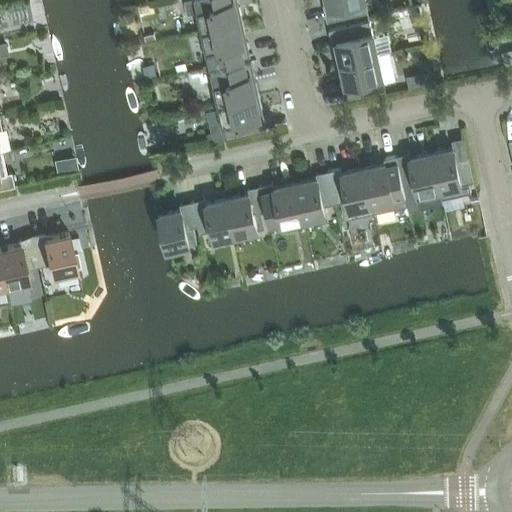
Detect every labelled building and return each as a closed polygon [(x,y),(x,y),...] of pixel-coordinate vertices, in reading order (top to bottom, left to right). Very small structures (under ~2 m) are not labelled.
[(184,0),(187,13),(197,11),(201,29),(242,20),(237,0),(184,0)] [(322,0),(327,20),(368,11),(365,0),(322,0)] [(419,5),(410,6),(415,30),(424,28),(419,5)] [(242,20),(201,29),(209,64),(250,55),(242,20)] [(328,29),(336,63),(377,54),(369,20),(328,29)] [(153,33),(144,35),(145,41),(155,39),(153,33)] [(336,63),(344,98),(385,88),(377,54),(336,63)] [(210,69),(218,104),(259,95),(251,60),(210,69)] [(152,63),(143,65),(146,77),(155,75),(152,63)] [(434,70),(424,72),(426,84),(437,82),(434,70)] [(259,95),(218,104),(225,139),(266,130),(259,95)] [(453,146),(431,151),(439,188),(440,188),(442,198),(471,191),(468,181),(473,180),(468,155),(456,158),(453,146)] [(0,152),(0,151),(0,188),(13,185),(10,172),(5,173),(0,152)] [(409,151),(396,154),(402,179),(414,176),(418,193),(439,188),(431,151),(410,156),(409,151)] [(385,161),(363,166),(371,203),(372,203),(374,212),(407,204),(405,195),(404,187),(402,179),(396,154),(384,157),(385,161)] [(341,166),(328,169),(335,202),(348,199),(349,208),(371,203),(363,166),(342,171),(341,166)] [(317,177),(295,181),(303,218),(325,213),(323,205),(335,202),(328,169),(316,172),(317,177)] [(273,181),(260,184),(266,209),(265,209),(269,225),(281,223),(303,218),(295,181),(274,186),(273,181)] [(249,192),(227,196),(235,233),(265,226),(261,210),(265,209),(266,209),(260,184),(248,187),(249,192)] [(205,196),(192,199),(197,224),(199,232),(212,229),(214,238),(235,233),(227,196),(206,201),(205,196)] [(167,248),(170,247),(197,241),(193,225),(197,224),(192,199),(180,202),(181,207),(162,211),(159,212),(167,248)] [(77,274),(76,269),(76,266),(80,265),(77,250),(72,251),(70,238),(68,231),(46,236),(45,234),(32,237),(38,265),(50,263),(53,274),(56,273),(57,278),(77,274)] [(19,242),(0,246),(0,260),(6,289),(26,285),(25,280),(28,280),(28,277),(32,276),(30,267),(38,265),(32,237),(18,240),(19,242)] [(78,237),(70,238),(72,251),(77,250),(81,249),(78,237)]
